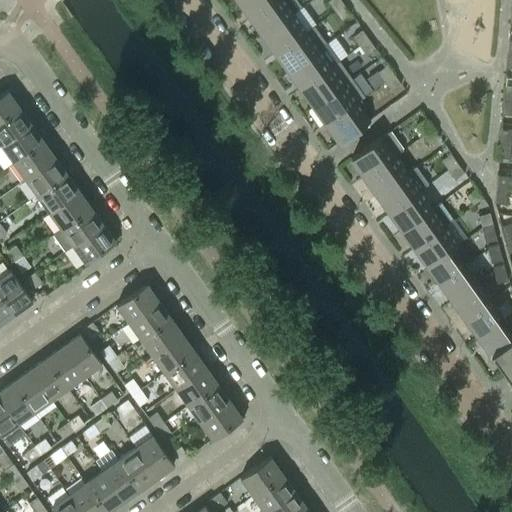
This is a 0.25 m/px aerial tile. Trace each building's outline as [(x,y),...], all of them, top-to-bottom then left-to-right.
[(274,0),(237,0),(250,17),(274,0)] [(263,35),(293,13),(283,0),(274,0),(250,17),(263,35)] [(343,3),(340,0),(328,0),(327,1),(333,10),(343,3)] [(350,13),(343,3),(333,10),(340,20),(350,13)] [(275,52),(305,30),(293,13),(263,35),(275,52)] [(287,69),(318,48),(325,42),(313,25),(305,30),(275,52),(287,69)] [(368,38),(361,29),(352,36),(358,45),(368,38)] [(375,48),(368,38),(358,45),(365,55),(375,48)] [(300,87),(330,65),(318,48),(287,69),(300,87)] [(313,105),(351,78),(338,59),(330,65),(300,87),(313,105)] [(384,82),(394,75),(387,64),(377,71),(384,82)] [(400,84),(394,75),(384,82),(391,90),(400,84)] [(356,102),(364,96),(351,78),(313,105),(326,123),(356,102)] [(511,100),(511,86),(504,86),(503,100),(511,100)] [(0,120),(21,105),(9,88),(0,94),(0,120)] [(511,114),(511,100),(503,100),(502,114),(511,114)] [(339,141),(369,119),(356,102),(326,123),(339,141)] [(0,143),(1,145),(33,122),(21,105),(0,120),(0,143)] [(431,127),(425,118),(415,125),(422,134),(431,127)] [(13,162),(45,139),(33,122),(1,145),(0,145),(0,166),(2,169),(13,162)] [(438,137),(431,127),(422,134),(429,144),(438,137)] [(510,144),(511,130),(500,129),(499,143),(510,144)] [(394,154),(402,148),(389,130),(351,157),(363,175),(394,154)] [(25,178),(57,155),(45,139),(13,162),(25,178)] [(509,158),(510,146),(510,144),(499,143),(498,157),(509,158)] [(447,170),(457,163),(450,153),(440,160),(447,170)] [(376,193),(406,172),(394,154),(363,175),(376,193)] [(36,195),(69,172),(57,155),(25,178),(36,195)] [(464,172),(457,163),(447,170),(454,179),(464,172)] [(48,212),(81,188),(69,172),(36,195),(48,212)] [(389,211),(419,190),(406,172),(376,193),(389,211)] [(506,190),(508,176),(497,175),(495,189),(506,190)] [(60,228),(93,205),(81,188),(48,212),(60,228)] [(482,198),(475,188),(465,195),(472,205),(482,198)] [(505,204),(506,190),(495,189),(494,203),(505,204)] [(402,229),(432,207),(419,190),(389,211),(402,229)] [(444,225),(452,219),(440,202),(432,207),(402,229),(414,247),(445,225),(444,225)] [(64,250),(72,245),(105,221),(93,205),(60,228),(52,234),(64,250)] [(492,224),(489,212),(478,215),(481,227),(492,224)] [(85,262),(117,239),(105,221),(72,245),(85,262)] [(511,236),(511,226),(511,223),(500,226),(504,239),(511,236)] [(496,239),(492,224),(481,227),(485,242),(496,239)] [(452,247),(457,243),(445,225),(414,247),(427,265),(452,247)] [(502,260),(498,244),(487,247),(491,263),(502,260)] [(22,255),(15,245),(6,251),(14,261),(22,255)] [(464,265),(452,247),(427,265),(439,282),(464,265)] [(30,266),(22,255),(14,261),(21,272),(30,266)] [(507,280),(503,264),(492,267),(497,283),(507,280)] [(452,300),(476,282),(464,265),(439,282),(452,300)] [(32,300),(10,270),(0,277),(0,292),(14,312),(32,300)] [(41,282),(34,272),(25,278),(33,288),(41,282)] [(128,322),(161,299),(148,281),(116,304),(128,322)] [(489,300),(476,282),(452,300),(464,317),(489,300)] [(0,322),(14,312),(0,292),(0,322)] [(140,338),(172,315),(161,299),(128,322),(140,338)] [(501,317),(489,300),(464,317),(477,334),(501,317)] [(152,355),(184,332),(172,315),(140,338),(152,355)] [(511,335),(509,337),(497,321),(502,318),(501,317),(477,334),(511,383),(511,335)] [(99,332),(92,321),(83,328),(90,338),(99,332)] [(164,371),(196,348),(184,332),(152,355),(164,371)] [(101,363),(79,333),(62,345),(83,375),(101,363)] [(83,375),(62,345),(45,357),(67,387),(83,375)] [(116,355),(108,345),(100,351),(107,361),(116,355)] [(175,388),(208,365),(196,348),(164,371),(175,388)] [(123,366),(116,355),(107,361),(115,372),(123,366)] [(67,387),(45,357),(29,369),(50,399),(67,387)] [(187,405),(220,381),(208,365),(175,388),(187,405)] [(55,405),(50,399),(29,369),(12,381),(33,411),(38,417),(55,405)] [(140,389),(132,378),(124,384),(131,395),(140,389)] [(33,411),(12,381),(0,389),(0,398),(17,422),(33,411)] [(199,421),(232,398),(220,381),(187,405),(199,421)] [(147,399),(140,389),(131,395),(138,405),(147,399)] [(116,399),(110,391),(100,398),(106,407),(116,399)] [(0,434),(17,422),(0,398),(0,434)] [(106,407),(100,398),(89,406),(95,414),(106,407)] [(212,439),(244,416),(232,398),(199,421),(212,439)] [(133,408),(127,399),(116,406),(122,415),(133,408)] [(163,422),(156,411),(147,417),(155,428),(163,422)] [(83,423),(77,415),(67,422),(73,430),(83,423)] [(109,424),(103,416),(93,423),(99,432),(109,424)] [(73,430),(67,422),(56,429),(62,438),(73,430)] [(171,432),(163,422),(155,428),(162,438),(171,432)] [(99,432),(93,423),(82,431),(88,439),(99,432)] [(173,464),(152,434),(134,446),(156,476),(173,464)] [(50,447),(44,438),(33,446),(40,454),(50,447)] [(76,448),(70,440),(60,447),(66,456),(76,448)] [(40,454),(33,446),(23,453),(29,461),(40,454)] [(156,476),(134,446),(118,458),(139,488),(156,476)] [(187,456),(180,446),(172,452),(179,462),(187,456)] [(66,456),(60,447),(49,455),(55,463),(66,456)] [(252,494),(284,471),(272,454),(239,477),(252,494)] [(139,488),(118,458),(101,470),(122,500),(139,488)] [(20,474),(13,463),(4,470),(12,480),(20,474)] [(42,472),(36,464),(26,471),(32,480),(42,472)] [(122,500),(101,470),(85,482),(106,511),(122,500)] [(264,511),(296,488),(284,471),(252,494),(264,511)] [(27,484),(20,474),(12,480),(19,490),(27,484)] [(105,511),(106,511),(85,482),(68,494),(80,511),(105,511)] [(264,511),(297,511),(308,504),(296,488),(264,511)] [(215,510),(226,502),(219,492),(208,500),(215,510)] [(80,511),(68,494),(51,506),(54,511),(80,511)] [(36,511),(44,507),(36,497),(28,503),(34,511),(36,511)]
